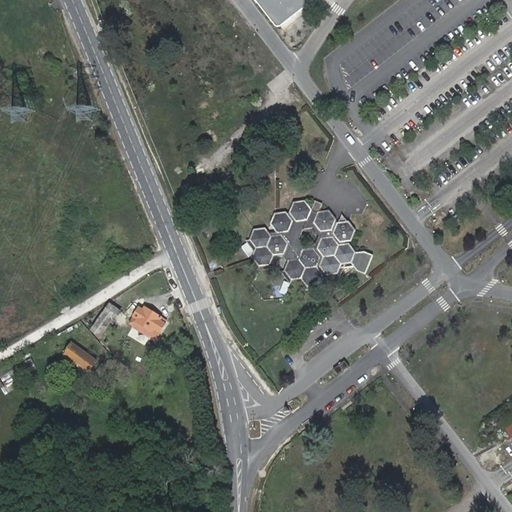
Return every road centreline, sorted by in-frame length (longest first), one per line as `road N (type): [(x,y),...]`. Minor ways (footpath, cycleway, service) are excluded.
road 1 (tertiary): [(177,254),(73,0)]
road 2 (tertiary): [(239,511),(227,388),(177,254)]
road 3 (unclassified): [(177,254),(0,359)]
